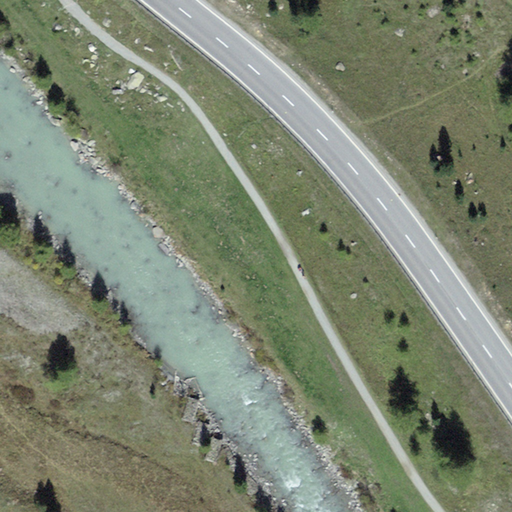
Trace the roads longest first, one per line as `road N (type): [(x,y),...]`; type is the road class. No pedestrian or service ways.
road 1 (track): [(438,511),(194,106),(162,74),(113,47),(66,0)]
road 2 (primary): [(511,386),(335,149),(258,72),(168,0)]
